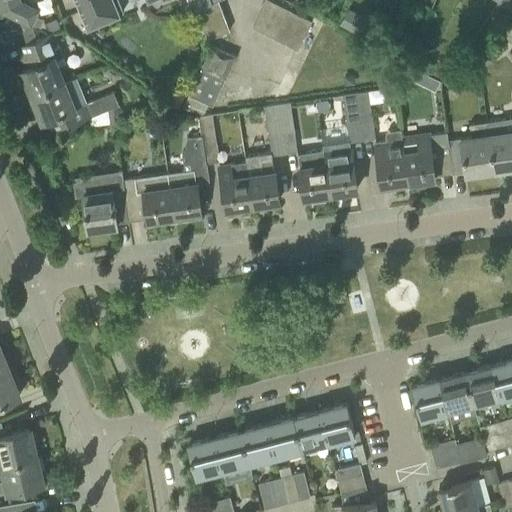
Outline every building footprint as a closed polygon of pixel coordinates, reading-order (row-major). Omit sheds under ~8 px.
[(0,0),(0,9),(1,12),(1,11),(34,27),(42,10),(19,0),(0,0)] [(124,11),(118,0),(77,0),(88,26),(116,14),(124,11)] [(188,0),(193,12),(196,10),(214,0),(188,0)] [(218,0),(214,0),(196,10),(206,37),(228,31),(218,0)] [(275,37),(288,8),(270,0),(264,0),(252,26),(275,37)] [(297,48),(311,19),(288,8),(275,37),(297,48)] [(350,8),(341,25),(358,34),(367,17),(350,8)] [(65,66),(51,32),(46,34),(33,27),(32,27),(23,30),(28,41),(17,45),(25,67),(21,68),(32,94),(63,82),(58,69),(65,66)] [(211,43),(191,87),(182,108),(201,114),(204,113),(208,104),(212,105),(225,78),(226,78),(236,55),(211,43)] [(429,75),(424,85),(434,90),(440,80),(429,75)] [(75,77),(63,82),(32,94),(42,120),(59,114),(64,127),(118,105),(113,92),(85,103),(75,77)] [(367,90),(354,92),(359,121),(362,140),(374,138),(367,90)] [(359,121),(354,92),(342,94),(346,123),(359,121)] [(289,101),(277,103),(281,132),(294,131),(289,101)] [(281,132),(277,103),(264,105),(269,134),(281,132)] [(220,162),(213,115),(199,117),(202,135),(206,164),(220,162)] [(511,116),(487,120),(494,169),(511,166),(511,116)] [(494,169),(487,120),(469,123),(470,137),(448,140),(452,167),(464,165),(465,173),(494,169)] [(402,147),(401,135),(400,129),(387,130),(385,134),(385,140),(374,141),(381,186),(408,182),(402,147)] [(452,167),(448,140),(446,131),(430,134),(430,131),(401,135),(402,147),(408,182),(434,178),(433,170),(452,167)] [(206,164),(202,135),(186,137),(183,170),(167,172),(169,181),(174,216),(201,212),(197,185),(209,183),(206,164)] [(357,189),(350,145),(349,140),(322,144),(323,149),(325,159),(330,193),(357,189)] [(325,159),(323,149),(310,151),(297,153),(303,197),(330,193),(325,159)] [(279,201),(272,157),(271,152),(244,156),(245,160),(247,169),(252,205),(279,201)] [(247,169),(245,160),(231,162),(219,164),(225,208),(252,205),(247,169)] [(169,181),(167,172),(153,174),(122,178),(127,215),(146,212),(147,220),(174,216),(169,181)] [(127,215),(122,178),(121,174),(96,178),(98,191),(82,193),(87,229),(117,224),(115,217),(127,215)] [(511,267),(506,269),(509,280),(496,284),(501,307),(511,304),(511,298),(511,296),(511,267)] [(0,346),(0,370),(8,367),(0,346)] [(511,392),(511,358),(492,364),(500,396),(511,392)] [(500,396),(492,364),(465,371),(474,403),(500,396)] [(0,402),(19,395),(8,367),(0,370),(0,402)] [(474,403),(465,371),(439,377),(447,410),(474,403)] [(447,410),(439,377),(412,384),(420,417),(447,410)] [(346,402),(319,409),(327,441),(354,434),(346,402)] [(327,441),(319,409),(293,415),(301,448),(327,441)] [(301,448),(293,415),(266,422),(275,454),(301,448)] [(511,443),(505,418),(494,421),(501,446),(511,443)] [(501,446),(494,421),(479,425),(482,436),(486,450),(501,446)] [(275,454),(266,422),(240,429),(248,461),(275,454)] [(0,463),(1,463),(36,455),(30,428),(11,432),(9,424),(0,426),(0,463)] [(248,461),(240,429),(213,436),(222,468),(248,461)] [(222,468),(213,436),(187,443),(195,475),(222,468)] [(487,454),(486,450),(482,436),(456,443),(457,449),(433,456),(436,467),(455,462),(487,454)] [(457,449),(456,443),(454,438),(430,444),(433,456),(457,449)] [(0,491),(42,482),(36,455),(1,463),(5,480),(0,480),(0,491)] [(359,462),(340,468),(335,469),(338,480),(362,474),(359,462)] [(303,471),(292,474),(298,498),(309,495),(303,471)] [(298,498),(292,474),(280,476),(287,501),(298,498)] [(365,485),(362,474),(338,480),(341,491),(365,485)] [(287,501),(280,476),(269,479),(276,504),(287,501)] [(451,511),(478,505),(471,478),(438,487),(444,511),(451,511)] [(276,504),(269,479),(258,482),(264,507),(276,504)] [(511,504),(511,489),(509,479),(498,482),(504,507),(511,504)] [(233,511),(229,496),(224,498),(205,503),(207,511),(233,511)] [(25,500),(6,503),(0,504),(0,511),(22,511),(21,502),(26,501),(25,500)] [(376,511),(375,501),(355,503),(332,504),(332,511),(376,511)]
